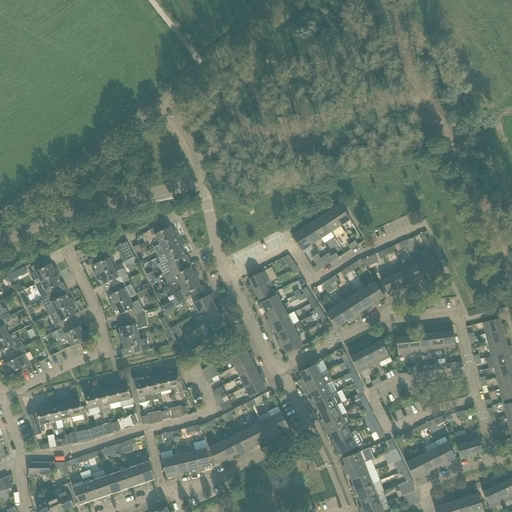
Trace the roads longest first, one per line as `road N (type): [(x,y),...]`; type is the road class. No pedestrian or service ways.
road 1 (residential): [(276,370),(378,322),(452,314),(472,373)]
road 2 (residential): [(472,373),(371,393),(393,430),(478,398)]
road 3 (residential): [(226,276),(287,247),(312,279),(420,226)]
road 4 (residential): [(0,396),(103,351),(96,317),(63,250)]
road 5 (residential): [(175,489),(311,430),(276,370)]
road 6 (tertiary): [(0,248),(70,213),(181,187),(197,175)]
road 7 (residential): [(0,215),(160,101)]
road 8 (unclassified): [(160,101),(291,0)]
road 9 (residential): [(20,454),(62,453),(147,429)]
